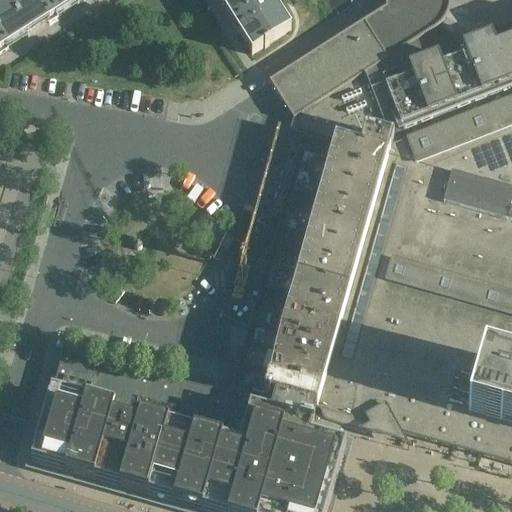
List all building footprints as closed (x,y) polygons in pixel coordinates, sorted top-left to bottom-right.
[(4,0),(0,3),(0,58),(2,57),(11,51),(52,25),(61,19),(91,0),(4,0)] [(241,35),(255,56),(267,49),(267,50),(272,47),(272,46),(294,32),(293,31),(292,31),(271,0),(218,0),(236,27),(234,28),(239,37),(241,35)] [(511,41),(496,47),(492,37),(462,48),(466,60),(442,69),(437,58),(408,69),(402,52),(436,31),(440,28),(443,23),(446,19),(448,13),(449,7),(449,2),(448,0),(384,0),(385,0),(384,6),(384,10),(268,84),(293,123),(289,135),(290,136),(291,135),(305,139),(306,136),(361,151),(365,138),(394,147),(390,162),(384,160),(312,410),(234,386),(231,398),(261,406),(258,415),(339,437),(341,429),(350,431),(366,436),(373,432),(373,431),(380,427),(389,422),(396,434),(401,435),(511,466),(511,41)] [(171,97),(179,110),(215,88),(206,75),(171,97)] [(239,367),(234,386),(312,410),(384,160),(390,161),(394,147),(391,146),(365,138),(361,151),(306,136),(305,139),(299,159),(239,367)] [(329,482),(339,448),(342,438),(339,437),(258,415),(261,406),(231,398),(215,395),(63,357),(53,394),(51,393),(47,401),(48,402),(50,401),(51,401),(32,465),(195,511),(326,511),(329,500),(326,497),(320,493),(324,484),(326,485),(328,485),(329,482)] [(373,432),(366,436),(384,441),(408,448),(401,435),(396,434),(389,422),(380,427),(373,431),(373,432)]
